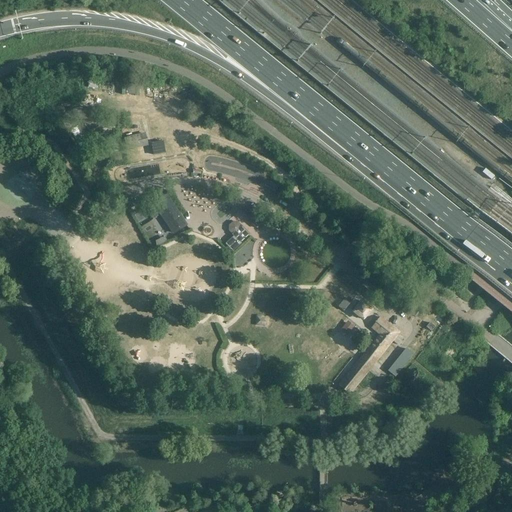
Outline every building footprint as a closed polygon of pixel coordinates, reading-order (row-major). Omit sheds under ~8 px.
[(148,146),(141,115),(141,114),(122,118),(123,123),(121,124),(127,150),(148,146)] [(166,153),(165,144),(164,141),(152,144),(154,155),(166,153)] [(264,185),(275,192),(278,187),(268,180),(264,185)] [(186,225),(167,196),(147,209),(153,219),(158,216),(157,215),(160,213),(173,233),(186,225)] [(220,216),(223,218),(225,214),(233,218),(237,209),(226,203),(220,216)] [(248,217),(252,212),(247,208),(244,213),(248,217)] [(262,221),(259,219),(255,215),(252,213),(247,219),(250,221),(257,227),(262,221)] [(233,247),(248,234),(238,223),(233,222),(229,226),(229,231),(236,238),(230,244),(233,247)] [(256,326),(267,326),(268,315),(256,315),(256,326)] [(391,342),(399,333),(380,318),(372,327),(382,335),(379,338),(367,353),(376,361),(391,342)] [(340,330),(347,336),(355,326),(348,321),(340,330)] [(426,327),(431,331),(435,327),(430,322),(426,327)] [(408,349),(406,348),(388,370),(395,376),(413,353),(408,349)] [(358,375),(363,369),(357,364),(352,370),(358,375)]
